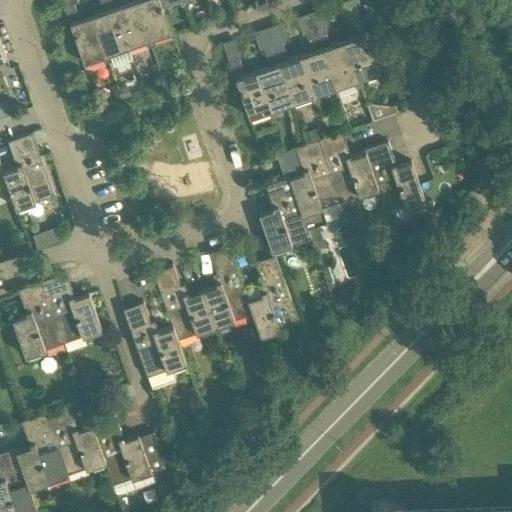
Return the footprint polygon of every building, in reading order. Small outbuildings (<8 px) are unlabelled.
[(104,54),(125,46),(108,0),(99,0),(103,9),(90,14),(104,54)] [(108,0),(125,46),(146,38),(133,0),(127,0),(122,2),(120,0),(108,0)] [(170,29),(161,3),(160,2),(159,3),(158,0),(133,0),(146,38),(170,29)] [(345,19),(348,18),(354,34),(342,39),(355,78),(378,70),(361,21),(373,17),(370,10),(358,14),(353,0),(340,0),(338,1),(345,19)] [(63,5),(83,61),(104,54),(90,14),(79,18),(73,2),(63,5)] [(290,101),(311,94),(298,54),(287,58),(281,42),(283,41),(277,26),(266,30),(290,101)] [(333,86),(355,78),(342,39),(330,43),(324,26),(314,30),(333,86)] [(268,109),(290,101),(266,30),(256,33),(261,49),(263,48),(268,65),(255,69),(268,109)] [(311,94),(333,86),(314,30),(306,33),(311,49),(298,54),(311,94)] [(238,57),(228,61),(248,116),(268,109),(255,69),(244,73),(238,57)] [(118,86),(122,95),(129,92),(126,83),(118,86)] [(7,99),(0,100),(0,113),(9,112),(7,99)] [(393,103),(371,101),(366,103),(371,119),(395,111),(395,110),(398,109),(396,102),(393,103)] [(305,140),(319,136),(315,127),(302,131),(305,140)] [(340,200),(377,187),(364,150),(350,155),(341,130),(319,138),(340,200)] [(7,184),(7,185),(15,207),(54,193),(31,131),(7,140),(16,165),(3,170),(8,183),(7,184)] [(340,200),(319,138),(294,147),(302,172),(289,176),(310,236),(314,248),(324,244),(317,223),(345,214),(340,200)] [(364,150),(377,187),(385,210),(404,204),(403,203),(423,196),(410,159),(396,164),(387,139),(363,148),(364,150)] [(310,236),(289,176),(289,177),(288,174),(264,182),(273,208),(258,213),(271,250),(310,236)] [(214,325),(251,312),(252,312),(247,297),(244,286),(229,244),(208,251),(215,271),(211,272),(215,283),(201,288),(214,325)] [(252,312),(251,312),(259,335),(298,321),(274,253),(254,260),(261,280),(244,286),(247,297),(252,312)] [(152,271),(171,324),(176,339),(177,339),(195,333),(195,332),(214,325),(201,288),(187,293),(183,282),(179,284),(172,264),(152,271)] [(101,328),(88,291),(74,296),(65,271),(41,279),(63,341),(101,328)] [(63,341),(41,279),(17,288),(26,313),(12,318),(25,355),(63,341)] [(185,361),(177,339),(176,339),(171,324),(158,329),(154,318),(149,320),(142,300),(123,307),(146,375),(165,368),(185,361)] [(248,392),(259,402),(277,383),(266,372),(248,392)] [(89,393),(89,384),(81,385),(81,393),(89,393)] [(80,396),(77,387),(68,390),(71,399),(80,396)] [(104,460),(91,423),(77,428),(68,403),(45,411),(66,473),(104,460)] [(66,473),(45,411),(21,420),(29,445),(16,449),(29,486),(66,473)] [(91,423),(104,460),(116,494),(155,480),(151,470),(166,464),(153,430),(138,435),(137,432),(123,437),(114,412),(90,420),(91,423)] [(208,426),(198,428),(200,435),(209,434),(208,426)] [(0,452),(0,511),(28,511),(37,509),(29,486),(16,449),(16,450),(15,447),(0,452)] [(170,481),(159,480),(158,491),(169,492),(170,481)] [(511,511),(511,505),(399,510),(393,510),(393,499),(370,500),(370,511),(511,511)]
